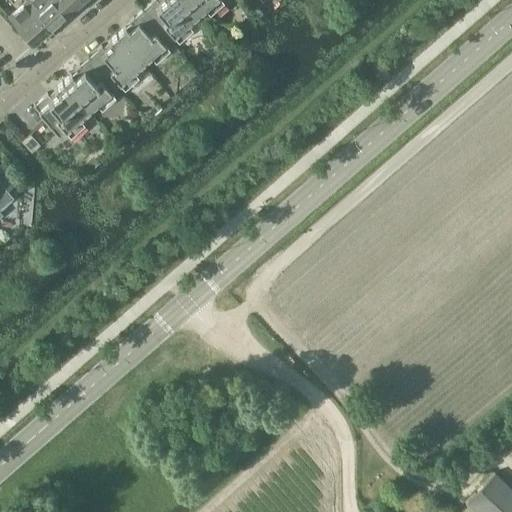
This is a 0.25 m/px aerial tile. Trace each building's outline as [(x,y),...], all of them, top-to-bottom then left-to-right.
[(50,27),(26,0),(25,0),(8,16),(32,43),(50,27)] [(56,0),(26,0),(50,27),(67,12),(56,0)] [(56,0),(67,12),(80,0),(56,0)] [(151,0),(142,9),(169,40),(174,35),(178,41),(192,29),(187,23),(196,16),(182,0),(151,0)] [(182,0),(196,16),(205,8),(209,13),(223,1),(222,0),(182,0)] [(130,22),(116,34),(142,63),(151,56),(155,61),(169,49),(164,44),(169,40),(142,9),(128,20),(130,22)] [(101,45),(88,56),(115,87),(119,83),(124,88),(138,76),(133,71),(142,63),(116,34),(102,46),(101,45)] [(76,69),(62,81),(88,111),(96,103),(101,108),(115,96),(110,91),(115,87),(88,56),(74,68),(76,69)] [(88,111),(62,81),(48,94),(47,92),(33,104),(57,132),(63,128),(70,136),(84,124),(79,118),(88,111)] [(0,207),(13,196),(0,181),(0,207)] [(511,426),(502,435),(511,445),(511,446),(511,447),(511,426)] [(511,511),(511,489),(494,472),(465,502),(475,511),(511,511)]
